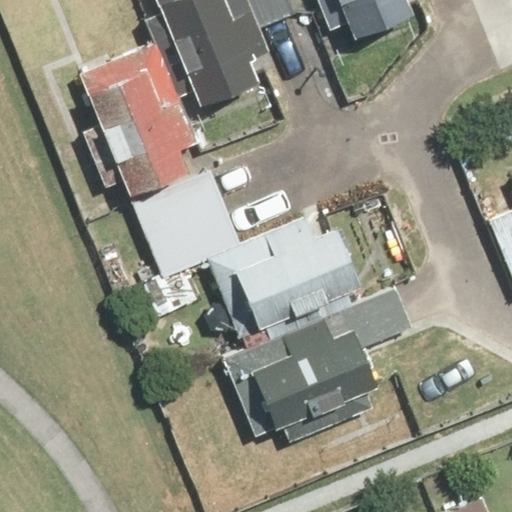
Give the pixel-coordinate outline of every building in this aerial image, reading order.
[(245,0),(152,0),(157,11),(140,17),(162,73),(179,67),(193,103),(253,79),(245,58),(265,51),(245,0)] [(311,0),(320,22),(339,14),(348,38),(408,15),(401,0),(311,0)] [(149,43),(74,73),(95,125),(77,132),(104,200),(181,169),(173,148),(196,139),(179,96),(171,100),(149,43)] [(301,217),(203,257),(235,335),(356,287),(332,228),(309,238),(301,217)] [(394,285),(218,357),(250,434),(371,384),(356,348),(410,326),(394,285)] [(484,511),(479,499),(444,511),(484,511)]
